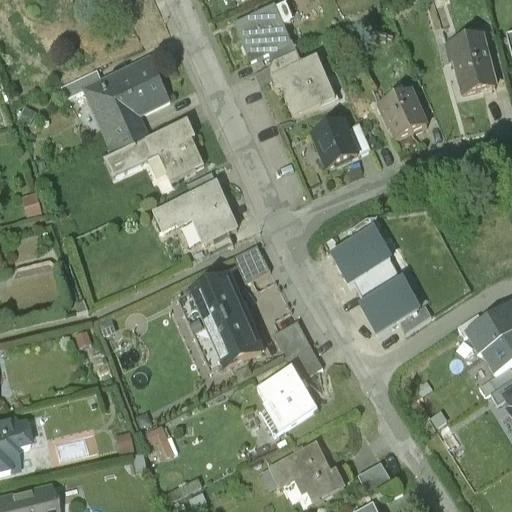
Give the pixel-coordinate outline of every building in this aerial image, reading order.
[(130,0),(104,0),(109,11),(131,1),(130,0)] [(275,10),(271,11),(269,7),(250,15),(252,20),(235,27),(251,64),(269,56),(291,47),(283,28),(289,25),(292,19),(287,9),(282,8),(276,11),(275,10)] [(296,57),(292,46),(291,47),(269,56),(274,67),(296,57)] [(483,48),(455,55),(461,77),(459,78),(463,96),(494,88),(483,48)] [(301,68),(296,57),(274,67),(279,78),(301,68)] [(99,83),(83,90),(83,91),(90,106),(100,101),(112,128),(113,129),(134,119),(133,117),(167,102),(148,61),(99,83)] [(279,78),(271,81),(275,91),(281,89),(287,102),(285,103),(294,121),(336,103),(318,61),(301,68),(279,78)] [(94,72),(58,88),(64,100),(83,91),(83,90),(99,83),(94,72)] [(427,129),(412,95),(379,109),(390,135),(392,134),(396,143),(427,129)] [(134,119),(113,129),(112,128),(103,132),(108,145),(123,138),(139,130),(134,119)] [(149,140),(145,142),(146,144),(129,151),(123,138),(108,145),(113,156),(104,160),(112,178),(148,162),(146,158),(156,154),(169,184),(204,169),(192,142),(195,140),(188,123),(149,140)] [(347,135),(344,126),(312,139),(327,174),(358,161),(347,135)] [(139,130),(123,138),(129,151),(146,144),(145,142),(149,140),(144,129),(139,130)] [(347,135),(358,161),(371,155),(360,130),(347,135)] [(211,177),(188,188),(193,197),(194,197),(213,189),(216,187),(211,177)] [(213,189),(194,197),(193,197),(191,198),(192,198),(154,216),(162,235),(194,220),(200,232),(205,230),(211,242),(236,230),(229,214),(225,216),(213,189)] [(348,237),(355,248),(374,237),(381,234),(376,225),(365,227),(348,237)] [(354,287),(391,266),(374,237),(355,248),(333,261),(349,290),(354,287)] [(256,249),(233,259),(245,285),(270,273),(256,249)] [(391,266),(354,287),(365,307),(361,310),(377,339),(399,326),(419,315),(391,266)] [(229,279),(187,298),(193,312),(183,316),(193,339),(245,315),(229,279)] [(419,315),(399,326),(406,338),(432,322),(425,312),(419,315)] [(483,358),(511,340),(511,315),(510,313),(468,340),(481,360),(483,358)] [(245,315),(193,339),(203,362),(213,357),(220,371),(262,352),(245,315)] [(482,318),(460,327),(464,337),(485,328),(482,318)] [(297,323),(271,335),(285,360),(310,347),(297,323)] [(511,340),(483,358),(495,379),(509,370),(511,368),(511,340)] [(292,369),(257,390),(266,405),(257,411),(273,437),(317,410),(292,369)] [(485,400),(490,397),(511,382),(511,374),(509,370),(495,379),(479,389),(485,400)] [(505,401),(511,397),(511,382),(490,397),(497,408),(506,403),(505,401)] [(8,424),(0,425),(0,474),(13,472),(10,460),(12,460),(15,454),(15,452),(30,448),(25,426),(9,430),(8,424)] [(315,446),(270,469),(280,489),(300,478),(306,489),(311,486),(319,501),(344,488),(336,473),(330,476),(315,446)] [(392,484),(379,461),(356,475),(368,496),(392,484)] [(29,497),(13,501),(12,497),(0,499),(0,511),(57,511),(51,487),(28,493),(29,497)]
